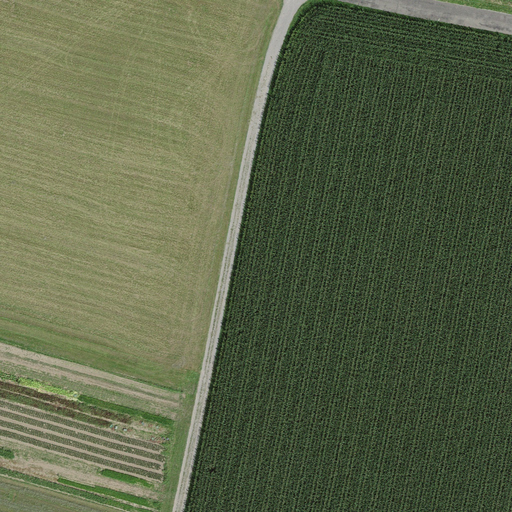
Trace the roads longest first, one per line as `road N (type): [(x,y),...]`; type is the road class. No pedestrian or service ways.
road 1 (track): [(178,511),(271,61),(295,0)]
road 2 (unclassified): [(511,26),(373,0)]
